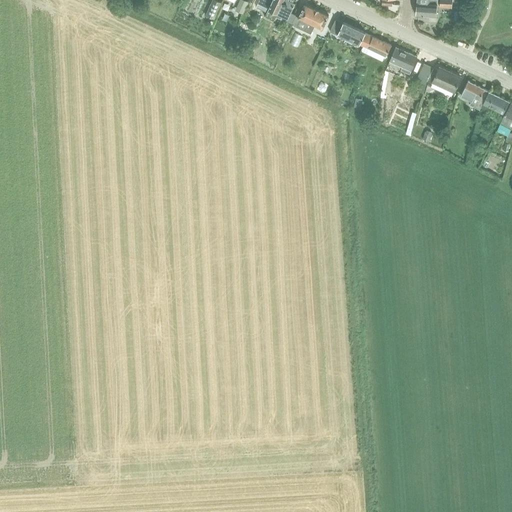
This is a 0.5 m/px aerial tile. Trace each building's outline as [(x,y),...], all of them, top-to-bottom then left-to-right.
[(214,18),(222,2),(217,0),(212,0),(206,14),(214,18)] [(249,2),(244,0),(240,0),(236,10),(243,14),(249,2)] [(292,23),(295,18),(296,15),(290,12),(295,0),(259,0),(256,6),(267,11),(265,16),(274,20),(276,16),(281,18),(282,14),(287,17),(286,20),(292,23)] [(437,16),(437,0),(417,0),(416,14),(437,16)] [(297,19),(295,18),(292,23),(294,26),(311,34),(315,25),(322,29),(329,15),(305,4),(297,19)] [(363,45),(369,34),(365,32),(343,22),(336,19),(330,31),(359,45),(360,43),(363,45)] [(295,46),(300,32),(293,30),(288,43),(295,46)] [(369,34),(363,45),(386,56),(391,45),(369,34)] [(396,47),(389,62),(402,68),(401,70),(409,74),(410,74),(410,73),(417,56),(396,47)] [(427,81),(434,67),(428,64),(425,63),(417,80),(426,84),(427,81)] [(434,67),(427,81),(432,84),(431,86),(452,96),(461,77),(439,67),(438,69),(434,67)] [(345,72),(344,78),(352,81),(354,75),(345,72)] [(468,80),(461,94),(472,100),(470,104),(480,109),(483,103),(489,91),(468,80)] [(320,85),(319,88),(320,91),(322,92),(325,91),(327,88),(326,85),(323,84),(320,85)] [(509,101),(489,91),(483,103),(480,109),(480,111),(483,112),(485,108),(497,114),(498,111),(503,113),(509,101)] [(356,97),(354,106),(360,107),(362,99),(356,97)] [(511,128),(511,102),(500,123),(511,129),(511,128)] [(413,112),(406,133),(411,135),(417,114),(413,112)]
